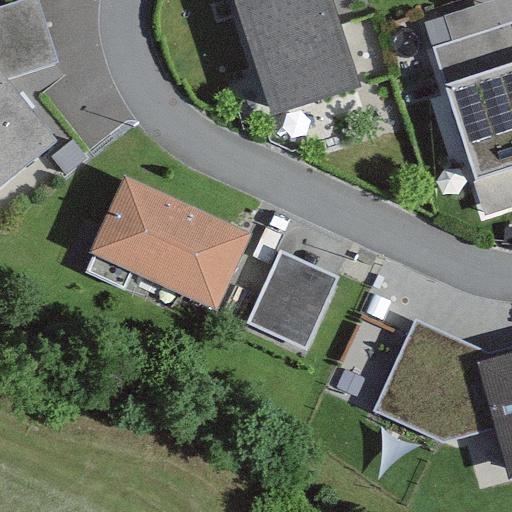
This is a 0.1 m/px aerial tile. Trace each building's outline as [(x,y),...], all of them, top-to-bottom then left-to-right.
[(39,0),(0,11),(0,78),(1,83),(59,65),(39,0)] [(236,0),(239,7),(231,9),(271,130),(363,100),(330,0),(236,0)] [(511,32),(436,55),(485,225),(511,216),(511,32)] [(0,192),(53,153),(1,83),(0,79),(0,192)] [(260,228),(116,166),(77,255),(96,263),(90,279),(128,295),(135,278),(221,316),(260,228)] [(338,283),(282,259),(252,328),(308,352),(338,283)] [(511,358),(499,362),(418,325),(379,415),(442,446),(494,432),(511,485),(511,358)]
